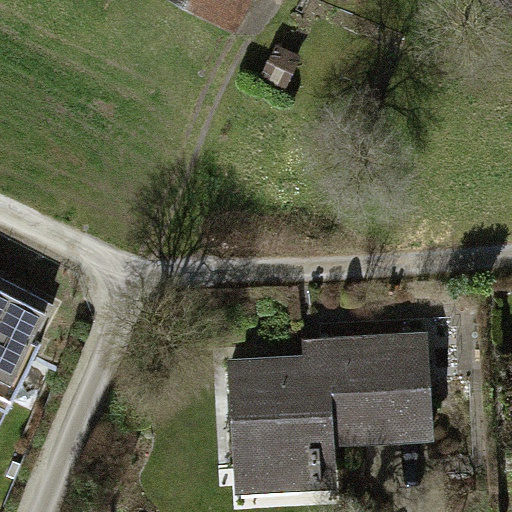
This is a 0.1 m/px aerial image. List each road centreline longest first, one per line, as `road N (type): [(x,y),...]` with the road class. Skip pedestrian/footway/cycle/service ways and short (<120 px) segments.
road 1 (track): [(271,0),(241,36),(38,511)]
road 2 (track): [(511,257),(139,267),(0,208)]
